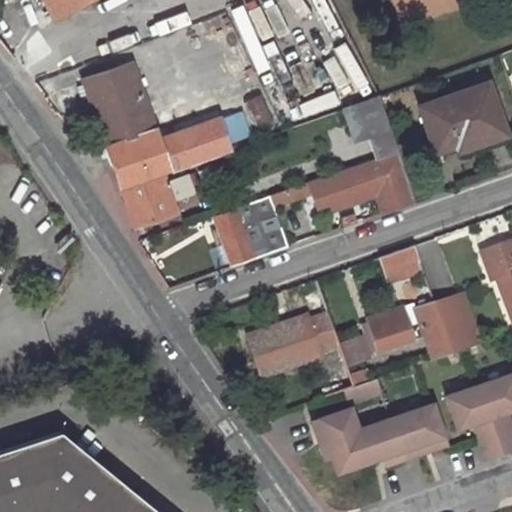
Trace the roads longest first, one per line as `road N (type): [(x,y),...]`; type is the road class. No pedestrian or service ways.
road 1 (residential): [(154,311),(511,189)]
road 2 (residential): [(154,311),(0,85)]
road 3 (residential): [(293,511),(154,311)]
